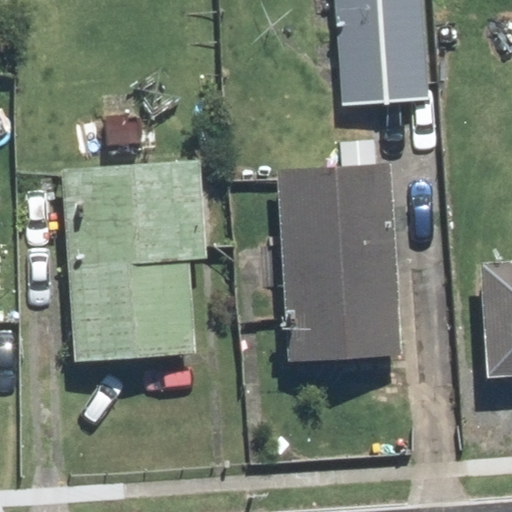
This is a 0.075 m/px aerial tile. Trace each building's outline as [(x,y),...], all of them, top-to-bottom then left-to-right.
[(415,0),(335,0),(336,100),(416,100),(415,0)] [(259,103),(215,103),(215,162),(259,162),(259,103)] [(143,109),(87,111),(89,163),(145,161),(143,109)] [(177,268),(198,267),(192,165),(50,174),(62,378),(183,371),(177,268)] [(392,365),(383,172),(272,177),(281,370),(392,365)] [(511,270),(470,273),(477,387),(511,384),(511,270)]
